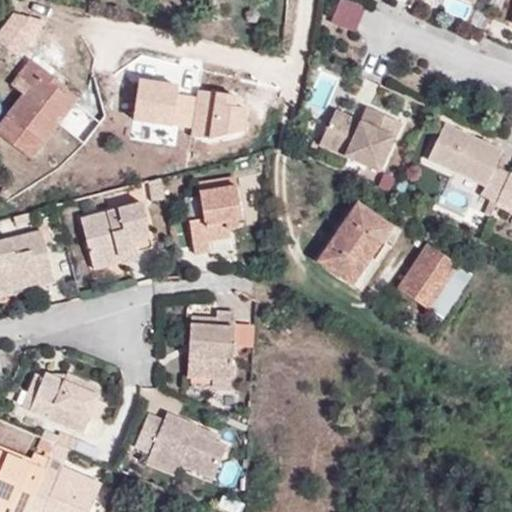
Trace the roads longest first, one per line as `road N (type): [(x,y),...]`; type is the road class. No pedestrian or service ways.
road 1 (residential): [(0,335),(248,278)]
road 2 (residential): [(511,67),(388,20)]
